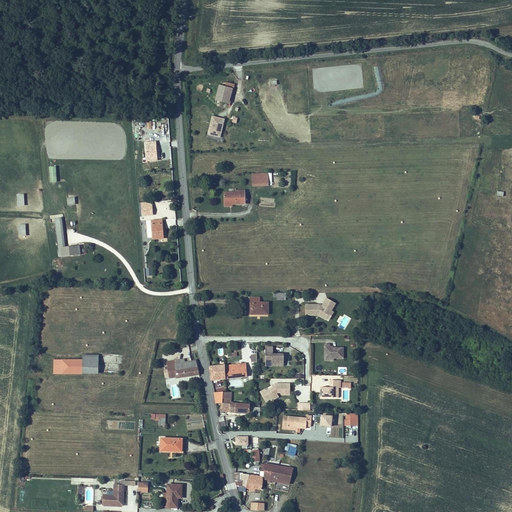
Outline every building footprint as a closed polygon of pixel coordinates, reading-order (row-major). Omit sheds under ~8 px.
[(233,89),(219,86),(216,100),(229,103),(233,89)] [(223,120),(213,118),(209,134),(219,136),(223,120)] [(158,161),(156,141),(145,142),(147,160),(143,160),(143,163),(147,162),(158,161)] [(56,168),(49,168),(50,183),(57,183),(56,168)] [(271,173),(252,173),(252,184),(271,184),(271,173)] [(224,194),(224,204),(232,204),(245,203),(245,191),(239,192),(239,194),(224,194)] [(68,205),(76,204),(75,197),(67,198),(68,205)] [(60,257),(80,255),(80,246),(63,248),(61,218),(57,219),(60,257)] [(152,220),(153,240),(163,239),(162,220),(152,220)] [(251,314),(269,314),(269,302),(260,302),(260,297),(251,297),(251,314)] [(332,311),(334,306),(336,303),(327,298),(325,301),(323,306),(321,305),(306,305),(306,316),(319,315),(327,320),(328,318),(331,320),(335,312),(332,311)] [(343,347),(336,347),(333,347),(332,346),(329,346),(329,344),(324,344),(324,358),(324,360),(333,360),(333,358),(343,358),(343,347)] [(266,346),(266,362),(266,364),(276,364),(284,364),(284,352),(273,352),(273,346),(266,346)] [(83,354),(83,359),(83,374),(99,374),(100,354),(83,354)] [(54,359),(54,374),(83,374),(83,359),(54,359)] [(170,377),(177,376),(177,377),(198,374),(199,373),(197,360),(195,360),(178,363),(178,360),(174,360),(168,362),(168,366),(165,367),(165,369),(169,369),(170,377)] [(222,365),(222,364),(209,365),(211,378),(224,377),(222,365)] [(244,364),(222,365),(224,377),(246,376),(244,364)] [(224,380),(214,381),(216,391),(223,390),(222,386),(225,386),(224,380)] [(332,387),(329,387),(328,387),(322,387),(322,398),(335,398),(340,398),(340,394),(340,388),(342,388),(342,380),(332,380),(332,387)] [(289,383),(274,383),(270,385),(271,387),(265,391),(264,389),(259,392),(265,401),(269,399),(270,400),(277,396),(275,393),(277,392),(279,392),(280,394),(289,395),(289,383)] [(227,403),(226,393),(217,393),(218,403),(227,403)] [(248,414),(250,407),(250,404),(232,403),(218,403),(217,403),(218,410),(248,414)] [(260,415),(260,407),(252,407),(252,416),(260,415)] [(358,425),(358,414),(347,414),(347,419),(345,419),(345,426),(358,425)] [(333,416),(322,415),(321,426),(332,427),(333,416)] [(307,417),(284,416),(283,429),(297,430),(297,432),(300,433),(301,428),(307,429),(307,426),(311,426),(312,416),(307,416),(307,417)] [(161,453),(182,453),(182,438),(161,438),(161,453)] [(297,448),(290,447),(289,453),(296,455),(297,448)] [(276,480),(280,465),(265,462),(265,463),(264,469),(263,474),(266,475),(266,477),(276,480)] [(294,469),(280,465),(276,480),(291,483),(294,469)] [(247,486),(249,474),(246,474),(245,473),(235,472),(239,486),(247,486)] [(266,477),(266,475),(263,474),(255,474),(249,473),(249,474),(247,486),(262,488),(263,477),(266,477)] [(140,484),(139,492),(149,493),(149,484),(140,484)] [(125,486),(125,485),(123,485),(116,485),(115,496),(104,496),(104,505),(124,506),(125,486)] [(178,498),(182,498),(182,486),(168,486),(168,507),(178,507),(178,498)] [(251,508),(263,509),(263,507),(263,500),(254,500),(254,501),(252,501),(251,508)]
